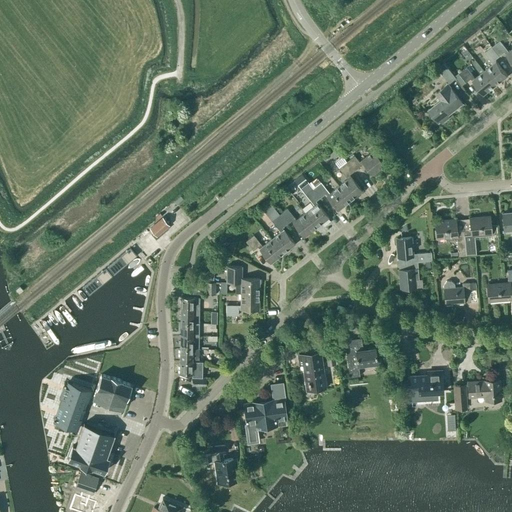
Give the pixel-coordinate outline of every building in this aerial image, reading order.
[(511,48),(509,52),(500,41),(492,47),(499,56),(504,52),(506,54),(511,62),(511,48)] [(508,76),(495,60),(499,56),(492,47),(484,53),(493,64),(484,71),(495,85),(508,76)] [(456,78),(455,76),(447,67),(440,72),(449,83),(456,78)] [(475,78),(466,67),(455,76),(456,78),(462,85),(470,79),(483,95),(495,85),(484,71),(475,78)] [(429,110),(439,122),(463,103),(448,84),(437,93),(442,99),(429,110)] [(354,155),(346,162),(353,171),(363,163),(372,174),(384,165),(373,150),(359,161),(354,155)] [(346,162),(345,162),(342,158),(335,163),(338,168),(347,179),(338,186),(350,200),(362,191),(349,174),(353,171),(346,162)] [(320,182),(312,188),(320,198),(324,194),(338,210),(350,200),(338,186),(329,193),(320,182)] [(315,201),(320,198),(312,188),(305,194),(314,205),(305,212),(316,227),(328,218),(315,201)] [(264,211),(280,232),(271,239),(283,254),(295,244),(282,227),(286,224),(279,215),(272,205),(264,211)] [(304,237),(316,227),(305,212),(296,220),(287,208),(279,215),(286,224),(291,220),(304,237)] [(511,212),(502,214),(503,231),(511,229),(511,212)] [(472,245),(471,236),(491,235),(490,215),(469,217),(470,226),(463,227),(465,245),(472,245)] [(149,228),(157,236),(169,225),(162,217),(149,228)] [(465,245),(463,227),(456,228),(455,218),(435,220),(437,239),(445,239),(446,240),(457,239),(458,256),(466,256),(465,245)] [(259,249),(271,263),(283,254),(271,239),(262,246),(253,235),(246,241),(253,250),(258,247),(259,248),(259,249)] [(398,257),(398,263),(417,262),(431,261),(431,252),(413,253),(411,237),(396,238),(397,257),(398,257)] [(414,268),(418,268),(417,262),(398,263),(399,269),(398,269),(400,289),(416,287),(414,268)] [(259,294),(259,278),(241,278),(242,266),(227,266),(227,282),(241,282),(241,294),(259,294)] [(510,301),(509,291),(511,290),(511,269),(507,270),(508,281),(488,283),(489,303),(510,301)] [(476,289),(475,282),(462,283),(463,287),(454,287),(454,283),(450,281),(446,281),(443,284),(445,304),(464,302),(470,302),(469,290),(476,289)] [(215,294),(215,282),(205,282),(206,294),(215,294)] [(193,292),(203,292),(203,283),(193,283),(193,292)] [(259,309),(259,294),(241,294),(241,305),(226,305),(226,315),(238,315),(238,309),(259,309)] [(193,297),(181,297),(181,310),(199,311),(199,298),(193,298),(193,297)] [(199,323),(199,311),(181,310),(180,323),(199,323)] [(180,335),(199,336),(199,323),(180,323),(180,335)] [(199,349),(199,336),(180,335),(180,348),(199,349)] [(359,376),(358,365),(377,363),(375,347),(358,350),(356,338),(346,340),(348,349),(349,360),(347,360),(350,377),(359,376)] [(198,361),(199,349),(180,348),(180,361),(198,361)] [(334,351),(325,353),(327,366),(336,364),(334,351)] [(309,389),(325,387),(320,352),(319,352),(320,354),(310,355),(310,356),(308,357),(308,354),(298,355),(299,365),(306,364),(309,389)] [(220,354),(215,364),(223,367),(227,360),(220,354)] [(198,361),(180,361),(180,374),(192,374),(192,385),(195,385),(200,385),(201,385),(206,385),(206,377),(202,377),(202,361),(198,361)] [(443,391),(442,371),(427,371),(427,375),(418,375),(418,372),(417,372),(417,375),(410,375),(410,387),(404,387),(404,400),(436,398),(435,392),(443,391)] [(110,377),(110,378),(100,374),(93,396),(123,407),(130,385),(121,381),(110,377)] [(488,396),(488,401),(500,400),(499,379),(484,380),(484,381),(467,382),(468,397),(488,396)] [(65,380),(58,400),(82,408),(88,389),(65,380)] [(270,386),(272,400),(242,404),(245,424),(244,424),(247,444),(258,442),(256,429),(277,426),(286,424),(285,419),(286,419),(283,399),(285,399),(283,382),(283,384),(270,386)] [(455,409),(466,408),(465,384),(454,385),(455,409)] [(58,400),(51,419),(75,428),(82,408),(58,400)] [(84,423),(83,422),(75,446),(72,444),(67,459),(80,463),(79,464),(90,468),(91,467),(103,471),(108,457),(105,456),(113,433),(112,433),(112,434),(84,424),(84,423)] [(215,462),(217,483),(235,480),(232,458),(223,460),(222,453),(225,453),(224,445),(210,447),(211,454),(202,455),(203,463),(215,462)] [(191,457),(192,467),(200,466),(199,456),(191,457)] [(75,488),(93,494),(99,478),(77,470),(75,475),(79,477),(75,488)] [(86,511),(89,504),(70,497),(64,511),(86,511)] [(180,511),(183,507),(162,498),(158,509),(153,507),(151,511),(180,511)]
